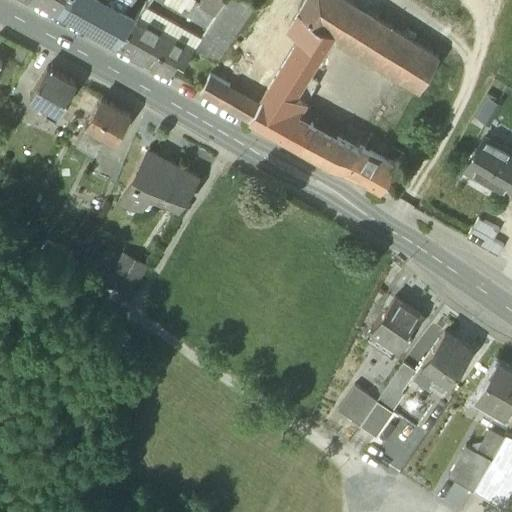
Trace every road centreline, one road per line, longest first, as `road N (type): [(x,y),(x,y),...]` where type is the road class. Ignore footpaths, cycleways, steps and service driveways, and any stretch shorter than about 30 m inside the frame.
road 1 (secondary): [(511,316),(230,132),(0,6)]
road 2 (track): [(0,273),(110,323),(332,463)]
